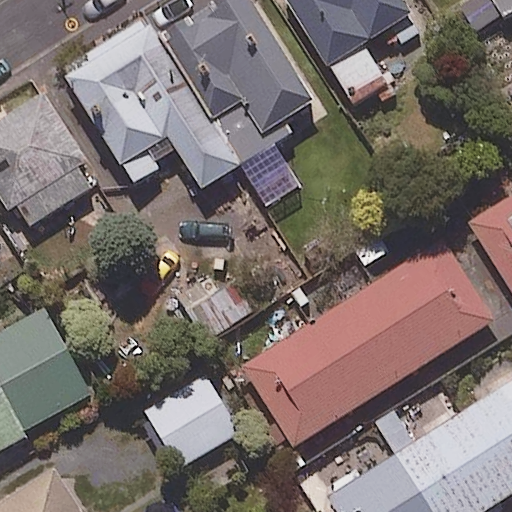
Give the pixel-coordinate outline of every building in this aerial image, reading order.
[(247,176),(254,187),(286,167),(280,156),(300,144),(292,131),(321,113),(251,0),(245,0),(168,48),(247,176)] [(418,25),(403,0),(284,0),(355,117),(393,94),(369,55),(418,25)] [(511,0),(493,0),(510,27),(511,25),(511,0)] [(247,176),(168,48),(163,51),(151,31),(69,81),(138,194),(185,165),(207,201),(247,176)] [(102,194),(50,102),(0,130),(0,206),(7,219),(24,209),(37,231),(102,194)] [(511,205),(475,229),(511,288),(511,205)] [(497,326),(446,247),(247,375),(297,454),(497,326)] [(251,317),(214,272),(174,306),(211,351),(251,317)] [(0,458),(96,401),(48,321),(0,350),(0,458)] [(236,431),(203,378),(144,414),(177,467),(236,431)] [(494,511),(511,501),(511,389),(327,507),(330,511),(494,511)] [(79,511),(57,477),(1,511),(79,511)]
